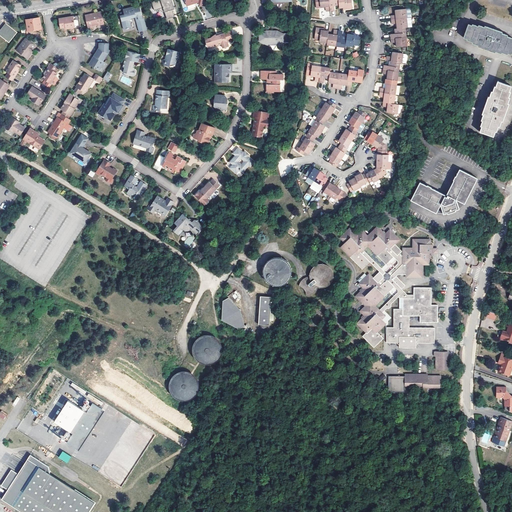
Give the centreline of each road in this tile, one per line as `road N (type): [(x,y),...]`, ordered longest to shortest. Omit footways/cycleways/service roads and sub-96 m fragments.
road 1 (residential): [(243,21),(232,17),(157,41),(140,100),(112,148),(184,190),(231,138),(246,97),(246,24)]
road 2 (residential): [(511,199),(475,306),(467,364),(469,440),(483,511)]
road 3 (track): [(4,155),(18,154),(215,276),(225,276),(242,252)]
road 4 (residential): [(13,101),(43,117),(77,64),(69,44)]
